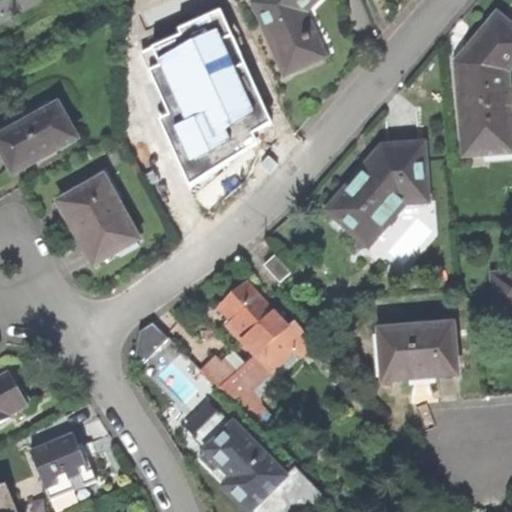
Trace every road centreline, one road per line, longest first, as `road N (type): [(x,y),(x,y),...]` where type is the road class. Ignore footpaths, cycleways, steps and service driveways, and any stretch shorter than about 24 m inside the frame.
road 1 (residential): [(96,344),(129,308),(249,224),(363,106),(450,0)]
road 2 (residential): [(185,511),(108,387),(96,344)]
